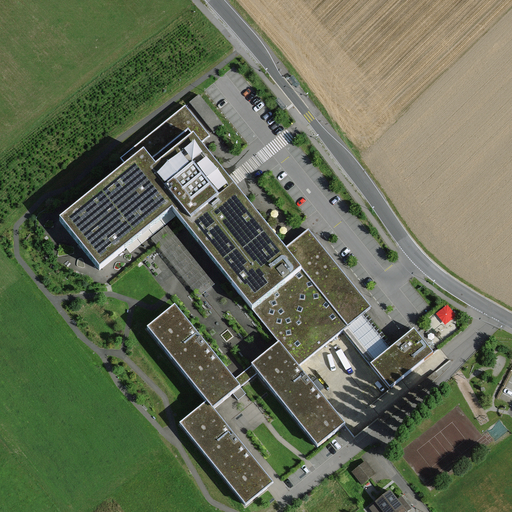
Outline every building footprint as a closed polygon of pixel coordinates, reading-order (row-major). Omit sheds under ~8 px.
[(60,221),(100,270),(171,211),(237,292),(279,343),(234,379),(176,308),(148,330),(207,403),(180,425),(246,505),(272,484),(267,478),(212,411),(236,391),(257,374),(316,446),(344,423),(341,419),(298,367),(371,308),(308,232),(286,250),(230,181),(200,144),(209,136),(185,107),(121,159),(127,167),(60,221)] [(448,305),(436,314),(446,326),(457,316),(448,305)] [(432,355),(412,331),(402,340),(371,365),(391,389),(432,355)] [(367,463),(353,473),(363,485),(376,475),(367,463)] [(383,511),(404,511),(402,509),(399,506),(389,493),(376,503),(383,511)]
